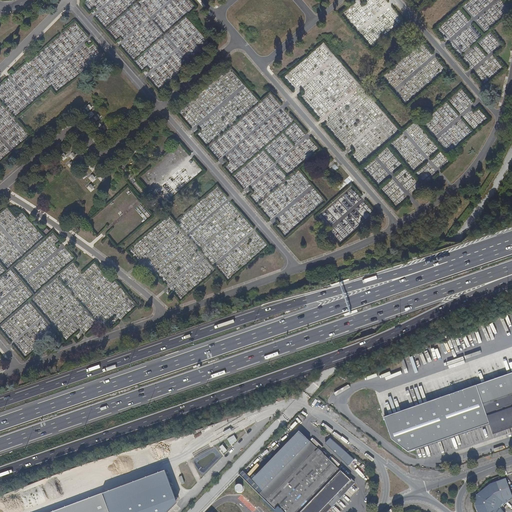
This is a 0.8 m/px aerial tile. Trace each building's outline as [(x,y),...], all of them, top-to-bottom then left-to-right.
[(511,372),(383,417),(388,437),(409,452),(490,425),(491,431),(511,423),(511,372)] [(325,511),(355,483),(311,440),(301,431),(252,480),(243,471),(239,474),(259,494),(277,511),(325,511)] [(233,435),(226,438),(229,444),(236,440),(233,435)] [(328,448),(352,469),(358,463),(334,441),(328,448)] [(218,447),(223,453),(226,450),(220,444),(218,447)] [(167,511),(178,502),(166,469),(49,511),(167,511)] [(511,498),(511,494),(506,478),(490,484),(477,495),(475,506),(477,511),(504,511),(501,507),(511,498)]
